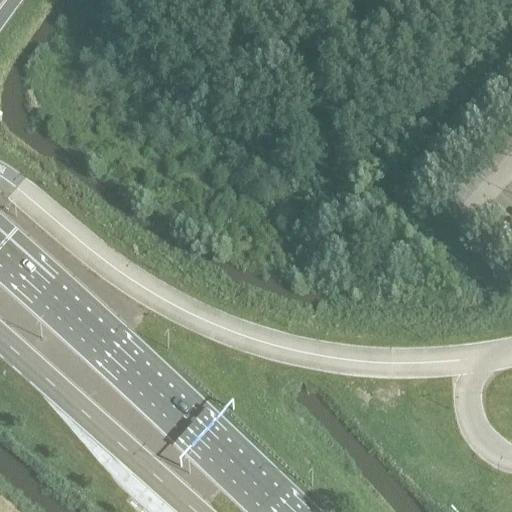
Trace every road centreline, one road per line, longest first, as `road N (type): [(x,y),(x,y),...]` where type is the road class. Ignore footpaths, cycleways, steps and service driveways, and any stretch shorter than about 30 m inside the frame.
road 1 (primary): [(275,511),(0,256)]
road 2 (primary): [(0,339),(192,511)]
